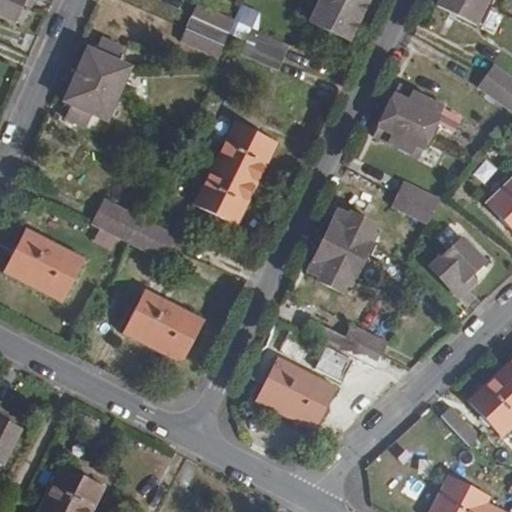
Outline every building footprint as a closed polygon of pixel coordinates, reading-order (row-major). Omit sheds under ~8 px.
[(25,0),(0,0),(0,18),(8,22),(17,5),(22,7),(25,0)] [(321,0),(320,2),(358,20),(367,0),(321,0)] [(485,4),(476,0),(438,0),(437,4),(475,23),(485,4)] [(349,39),(358,20),(320,2),(311,20),(349,39)] [(197,5),(192,17),(228,33),(234,21),(197,5)] [(228,33),(192,17),(185,32),(222,49),(228,33)] [(248,27),(243,39),(277,55),(282,41),(248,27)] [(222,49),(185,32),(181,41),(217,58),(222,49)] [(239,48),(273,64),(277,55),(243,39),(239,48)] [(102,42),(97,54),(109,59),(121,65),(126,52),(102,42)] [(272,65),(273,64),(239,48),(238,49),(272,65)] [(87,50),(76,75),(97,85),(109,59),(97,54),(87,50)] [(114,103),(118,95),(129,69),(121,65),(109,59),(97,85),(76,75),(72,84),(114,103)] [(511,98),(511,85),(490,69),(483,78),(511,98)] [(511,107),(511,98),(483,78),(475,89),(507,114),(511,107)] [(114,103),(72,84),(64,101),(73,106),(66,120),(91,131),(97,118),(106,121),(114,103)] [(397,85),(384,111),(430,133),(442,108),(397,85)] [(430,133),(384,111),(372,135),(418,156),(430,133)] [(212,164),(255,185),(275,142),(233,122),(212,164)] [(236,225),(255,185),(212,164),(193,202),(236,225)] [(511,179),(486,203),(511,230),(511,179)] [(401,196),(432,211),(439,198),(408,183),(401,196)] [(397,206),(427,220),(432,211),(401,196),(397,206)] [(432,211),(427,220),(431,222),(442,199),(439,198),(432,211)] [(108,202),(101,216),(131,229),(138,216),(137,216),(108,202)] [(371,245),(372,243),(375,234),(371,232),(374,224),(348,211),(347,214),(336,210),(323,237),(339,245),(347,233),(371,245)] [(96,227),(127,242),(133,230),(131,229),(101,216),(96,227)] [(133,230),(172,249),(179,237),(138,216),(131,229),(133,230)] [(25,230),(5,271),(62,300),(82,258),(25,230)] [(133,230),(127,242),(167,261),(172,249),(133,230)] [(355,277),(371,245),(347,233),(339,245),(323,237),(319,245),(335,253),(330,264),(355,277)] [(460,240),(486,265),(488,264),(462,238),(460,240)] [(474,276),(486,265),(460,240),(430,268),(459,297),(478,280),(474,276)] [(350,288),(355,277),(330,264),(335,253),(319,245),(307,270),(317,276),(315,278),(342,291),(345,286),(350,288)] [(145,290),(123,333),(181,361),(202,318),(145,290)] [(306,332),(340,348),(345,337),(311,320),(306,332)] [(345,337),(382,356),(387,343),(351,326),(345,337)] [(375,366),(382,356),(345,337),(340,348),(375,366)] [(324,349),(315,370),(340,382),(350,360),(324,349)] [(278,358),(257,400),(313,429),(334,387),(278,358)] [(511,359),(500,371),(511,384),(511,359)] [(511,424),(511,384),(500,371),(469,400),(501,435),(511,424)] [(467,445),(478,434),(451,404),(439,415),(467,445)] [(6,414),(0,410),(0,456),(3,459),(19,428),(3,419),(6,414)] [(39,508),(47,511),(91,511),(105,486),(61,464),(39,508)] [(506,511),(507,511),(487,503),(490,496),(448,475),(427,511),(506,511)]
